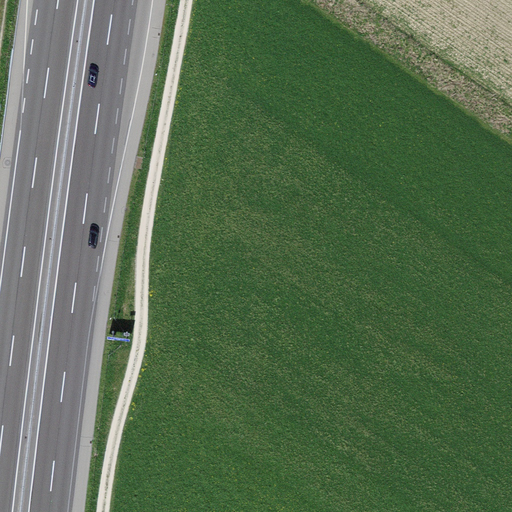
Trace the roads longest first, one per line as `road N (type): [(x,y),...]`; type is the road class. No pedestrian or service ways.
road 1 (track): [(103,511),(138,347),(151,190),(186,0)]
road 2 (motorway): [(49,511),(113,0)]
road 3 (motorway): [(58,0),(0,449)]
